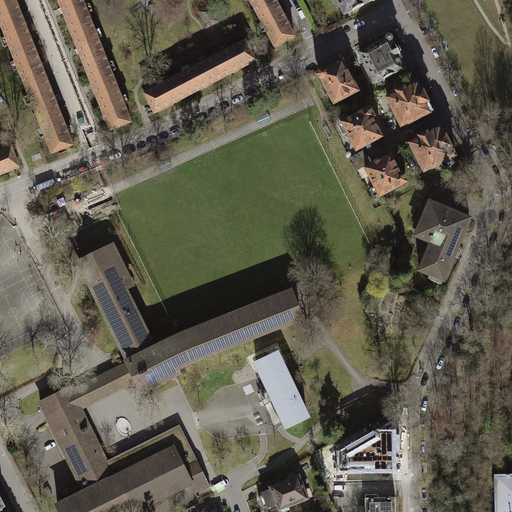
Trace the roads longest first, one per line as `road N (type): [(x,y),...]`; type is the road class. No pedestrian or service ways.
road 1 (residential): [(401,7),(493,195),(418,392),(415,511)]
road 2 (residential): [(98,156),(318,55)]
road 3 (residential): [(98,156),(35,0)]
